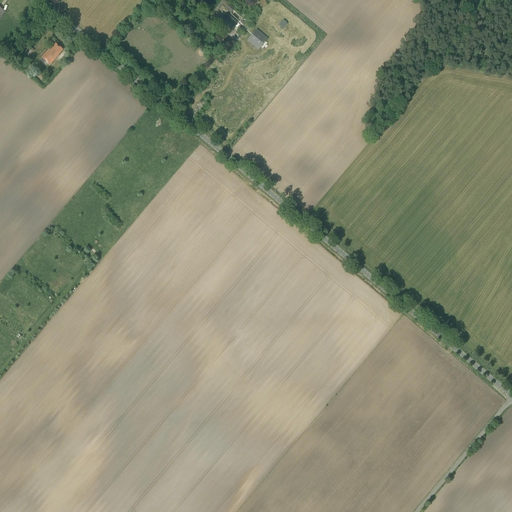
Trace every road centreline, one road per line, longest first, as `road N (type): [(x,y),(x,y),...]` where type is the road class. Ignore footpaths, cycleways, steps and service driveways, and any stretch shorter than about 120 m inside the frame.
road 1 (unclassified): [(511,395),(41,0)]
road 2 (unclassified): [(416,511),(511,397)]
